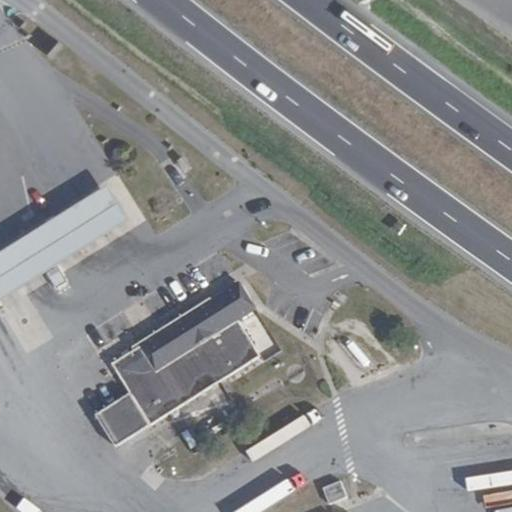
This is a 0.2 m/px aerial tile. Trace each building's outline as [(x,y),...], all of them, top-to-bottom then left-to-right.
[(0,293),(61,256),(130,212),(108,177),(38,221),(0,244),(0,293)] [(94,413),(111,447),(258,353),(236,317),(253,304),(237,280),(188,313),(177,310),(175,321),(109,363),(128,393),(94,413)] [(368,379),(372,390),(402,380),(399,369),(368,379)] [(467,406),(401,417),(403,430),(469,419),(467,406)] [(349,498),(342,480),(324,486),(330,504),(349,498)] [(259,511),(290,492),(283,481),(235,511),(259,511)]
